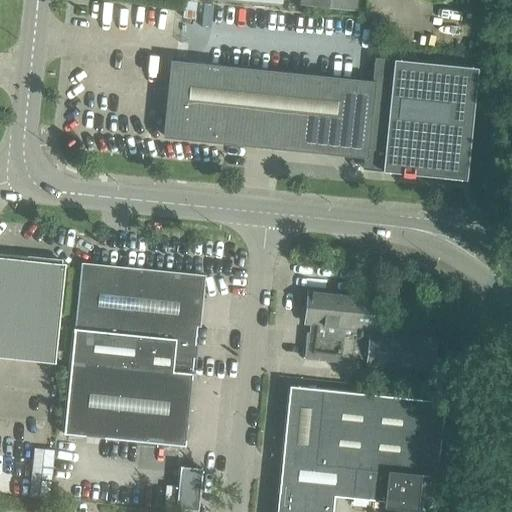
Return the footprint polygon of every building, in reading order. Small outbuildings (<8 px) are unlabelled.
[(356,0),(299,0),(299,4),(355,10),(356,0)] [(469,41),(469,52),(477,52),(477,41),(469,41)] [(384,170),(465,179),(475,86),(477,67),(374,57),(372,82),(173,62),(173,61),(172,61),(164,136),(166,136),(166,135),(364,155),(364,156),(365,156),(364,160),(371,168),(373,169),(384,170)] [(0,357),(56,363),(66,264),(0,256),(0,357)] [(64,433),(185,445),(202,278),(81,266),(64,433)] [(313,323),(312,333),(308,332),(305,358),(335,361),(336,355),(367,358),(366,365),(432,372),(436,339),(387,334),(389,317),(372,315),(374,297),(308,290),(305,322),(313,323)] [(285,493),(283,510),(302,511),(332,511),(334,495),(353,496),(352,497),(369,499),(372,468),(421,473),(420,474),(436,475),(444,402),(290,386),(279,493),(285,493)] [(181,466),(176,508),(198,510),(202,468),(181,466)] [(417,509),(420,474),(421,473),(372,468),(369,499),(384,500),(383,506),(417,509)]
